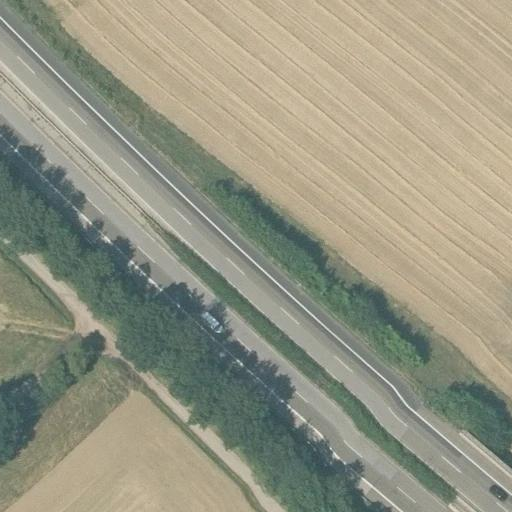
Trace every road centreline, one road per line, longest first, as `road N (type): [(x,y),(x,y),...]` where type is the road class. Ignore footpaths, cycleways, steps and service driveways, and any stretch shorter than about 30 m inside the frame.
road 1 (motorway): [(499,511),(61,116),(0,51)]
road 2 (motorway): [(0,122),(418,511)]
road 3 (unclassified): [(94,335),(278,511)]
road 4 (unclassified): [(94,335),(0,241)]
road 5 (unclassified): [(0,415),(94,335)]
